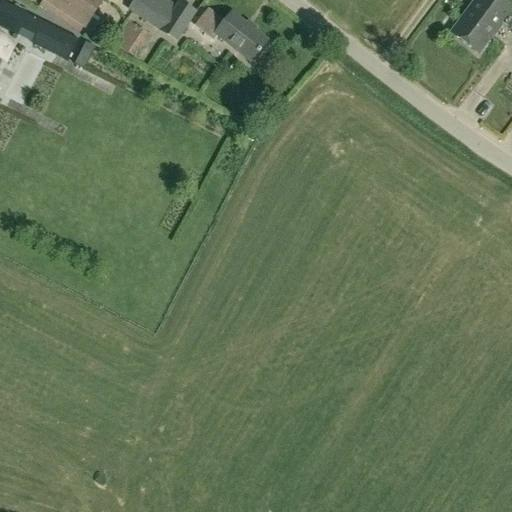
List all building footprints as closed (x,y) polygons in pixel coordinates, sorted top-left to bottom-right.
[(84,27),(44,0),(39,7),(79,33),(84,27)] [(102,0),(43,0),(44,0),(84,27),(85,27),(102,0)] [(132,0),(126,10),(176,43),(197,12),(178,0),(177,0),(174,6),(164,0),(132,0)] [(497,0),(476,0),(451,34),(478,55),(501,24),(511,32),(511,33),(511,10),(497,0)] [(0,28),(16,38),(27,18),(6,5),(0,14),(0,28)] [(216,36),(250,63),(257,54),(259,56),(261,53),(259,52),(266,43),(232,16),(227,23),(208,8),(193,28),(210,42),(215,35),(216,36)] [(126,49),(147,59),(161,33),(140,23),(126,49)] [(34,48),(65,66),(77,45),(45,28),(34,48)] [(83,70),(94,48),(85,43),(73,65),(83,70)]
